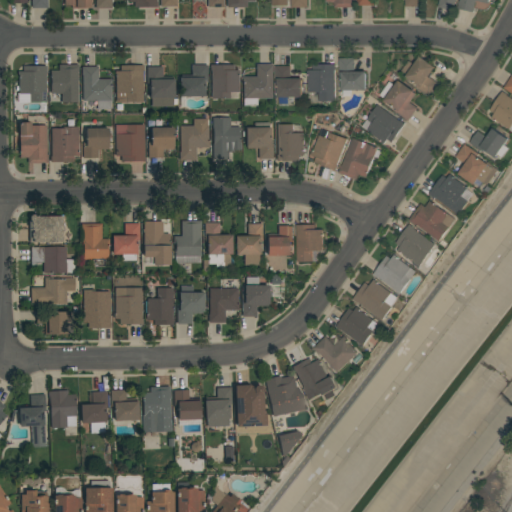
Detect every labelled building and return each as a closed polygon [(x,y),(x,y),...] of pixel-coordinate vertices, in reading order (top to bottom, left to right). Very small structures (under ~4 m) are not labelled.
[(47,0),(47,8),(32,8),(32,0),(47,0)] [(90,0),(91,8),(72,8),(72,6),(65,6),(64,0),(90,0)] [(112,0),(112,8),(95,8),(95,0),(112,0)] [(156,0),(156,2),(157,2),(157,7),(134,8),(134,2),(129,2),(129,0),(156,0)] [(221,0),(206,0),(206,7),(222,8),(221,0)] [(254,0),(255,2),(247,2),(247,8),(227,8),(227,0),(254,0)] [(291,0),(292,8),(308,7),(307,0),(291,0)] [(326,0),(327,2),(334,2),(334,8),(354,7),(353,0),(326,0)] [(456,0),(454,10),(438,7),(439,0),(456,0)] [(489,0),(489,3),(476,0),(473,12),(458,8),(459,1),(460,1),(460,0),(489,0)] [(436,67),(429,76),(441,84),(432,97),(417,87),(419,84),(407,76),(408,75),(402,70),(409,60),(415,64),(421,56),(436,67)] [(343,90),(342,72),(339,72),(339,58),(355,57),(355,71),(367,71),(367,90),(343,90)] [(272,99),(257,98),(257,106),(244,106),(244,82),(243,82),(243,77),(257,77),(257,64),(273,65),(272,73),(272,99)] [(336,101),(319,101),(319,92),(309,92),(309,76),(308,76),(308,70),(313,70),(313,64),(336,64),(336,70),(336,101)] [(78,103),(61,103),(61,102),(57,102),(52,94),(51,94),(51,71),(59,71),(59,65),(79,65),(79,72),(78,72),(78,103)] [(143,102),(127,102),(127,103),(116,103),(116,76),(115,76),(115,71),(120,71),(120,66),(144,65),(144,71),(143,71),(143,102)] [(180,97),(180,78),(192,78),(192,65),(207,65),(208,83),(205,83),(205,97),(180,97)] [(212,71),(211,71),(211,65),(234,65),(234,71),(239,70),(239,75),(238,75),(239,92),(230,92),(230,98),(212,98),(212,71)] [(279,97),(279,81),(276,81),(276,66),(291,65),(291,78),(303,78),(303,96),(279,97)] [(46,103),(18,103),(18,93),(19,93),(19,77),(18,77),(18,72),(23,72),(23,66),(46,66),(46,72),(46,103)] [(82,75),(81,67),(98,67),(98,80),(112,79),(112,85),(111,85),(111,101),(111,109),(97,110),(97,101),(83,101),(82,75)] [(152,98),(150,98),(150,87),(147,87),(147,67),(163,67),(163,77),(173,77),(173,79),(174,79),(174,98),(173,98),(173,107),(152,107),(152,98)] [(395,110),(397,108),(385,100),(386,98),(382,95),(390,83),(395,87),(400,80),(415,91),(414,92),(416,94),(410,102),(418,108),(409,120),(395,110)] [(511,130),(496,120),(492,117),(494,113),(490,110),(503,90),(508,94),(507,95),(511,98),(511,130)] [(401,121),(401,120),(406,123),(392,142),(388,139),(385,143),(380,140),(380,139),(362,126),(378,104),(401,121)] [(213,145),(213,127),(212,118),(230,118),(230,127),(240,127),(240,143),(241,143),(241,150),(233,150),(233,152),(229,152),(229,159),(213,160),(213,145)] [(180,126),(194,126),(194,120),(208,120),(208,126),(209,126),(209,141),(210,141),(210,148),(196,148),(196,160),(179,161),(179,152),(180,152),(180,126)] [(47,155),(48,155),(48,163),(28,163),(28,158),(19,158),(19,149),(15,149),(15,124),(19,124),(19,123),(31,123),(31,126),(46,126),(47,155)] [(254,128),(254,123),(269,123),(269,128),(270,128),(270,141),(273,141),(273,159),(259,159),(259,149),(247,149),(247,147),(246,147),(246,128),(254,128)] [(277,124),(294,124),(294,133),(304,132),(305,151),(306,155),(300,155),(300,160),(277,161),(277,155),(278,155),(277,124)] [(145,161),(121,162),(121,156),(115,156),(115,125),(144,125),(145,161)] [(505,145),(509,148),(503,157),(499,154),(496,157),(485,148),(482,151),(470,142),(479,131),(486,136),(492,126),(509,139),(505,145)] [(51,129),(64,129),(64,127),(78,127),(78,152),(79,152),(79,157),(74,157),(74,162),(50,162),(50,156),(51,156),(51,129)] [(108,128),(109,150),(98,150),(98,158),(83,158),(83,143),(86,143),(86,129),(108,128)] [(174,128),(174,149),(163,149),(163,158),(148,158),(148,142),(151,142),(151,128),(174,128)] [(338,165),(336,170),(314,162),(316,156),(311,154),(313,150),(314,150),(322,129),(348,138),(338,165)] [(342,165),(343,165),(352,138),(378,147),(378,149),(382,151),(379,157),(375,156),(367,177),(359,174),(357,179),(339,172),(342,165)] [(488,185),(479,179),(475,184),(459,173),(466,164),(456,157),(465,143),(480,153),(478,156),(487,163),(488,162),(499,169),(488,185)] [(435,196),(434,197),(430,194),(443,175),(448,178),(450,175),(468,187),(462,196),(469,201),(460,214),(435,196)] [(417,223),(416,224),(410,220),(422,203),(426,206),(431,200),(457,219),(441,241),(417,223)] [(63,239),(49,239),(49,243),(33,243),(33,228),(42,228),(42,217),(63,217),(63,239)] [(201,256),(200,256),(200,263),(175,263),(175,244),(174,244),(174,236),(181,236),(181,221),(201,221),(201,228),(201,256)] [(144,222),(163,222),(163,234),(170,234),(170,265),(153,265),(153,258),(144,258),(144,222)] [(232,254),(233,254),(234,267),(216,267),(216,264),(208,264),(208,255),(207,255),(207,246),(205,246),(204,223),(219,223),(220,235),(232,235),(232,254)] [(102,224),(102,239),(109,239),(109,246),(109,260),(82,260),(82,241),(81,241),(81,224),(102,224)] [(124,236),(124,224),(139,224),(139,240),(137,240),(137,255),(136,255),(136,261),(122,261),(122,255),(112,255),(112,236),(124,236)] [(247,236),(247,224),(262,224),(263,241),(260,241),(260,255),(259,255),(259,265),(244,265),(244,255),(236,255),(235,236),(247,236)] [(297,230),(296,230),(296,224),(316,224),(316,229),(324,229),(324,250),(318,250),(318,261),(298,261),(297,230)] [(420,268),(414,264),(416,262),(402,252),(401,253),(398,250),(401,246),(397,243),(410,224),(415,227),(414,228),(437,244),(420,268)] [(267,256),(267,235),(278,234),(278,226),(293,226),(293,241),(290,241),(290,256),(267,256)] [(43,263),(36,263),(36,267),(31,267),(31,247),(66,247),(66,260),(75,260),(74,274),(43,273),(43,263)] [(402,293),(379,277),(379,278),(374,274),(388,255),(392,258),(395,255),(418,271),(402,293)] [(271,285),(271,275),(280,275),(280,284),(271,285)] [(38,305),(31,305),(31,288),(44,288),(44,277),(50,277),(50,278),(75,278),(75,292),(66,292),(66,304),(38,304),(38,305)] [(269,306),(256,306),(256,317),(242,317),(242,277),(258,277),(258,286),(269,286),(269,306)] [(359,302),(359,303),(354,299),(366,282),(370,285),(374,279),(393,292),(392,293),(399,298),(393,306),(394,306),(384,320),(359,302)] [(209,288),(220,288),(220,284),(236,284),(236,289),(238,289),(238,305),(239,305),(239,310),(225,310),(225,323),(208,323),(208,314),(209,314),(209,288)] [(142,319),(143,319),(143,325),(120,325),(120,319),(115,319),(115,288),(142,288),(142,319)] [(172,319),(174,319),(173,325),(154,325),(154,320),(146,320),(146,314),(147,299),(157,299),(157,288),(173,288),(172,319)] [(180,293),(181,288),(193,288),(193,293),(204,293),(204,312),(203,312),(203,313),(191,313),(191,324),(177,324),(177,307),(179,307),(179,293),(180,293)] [(110,323),(111,323),(111,328),(88,328),(88,323),(82,323),(82,318),(83,318),(83,290),(91,290),(91,291),(110,292),(110,323)] [(342,329),(341,330),(336,327),(350,308),(354,311),(357,307),(379,323),(374,330),(375,331),(364,345),(342,329)] [(73,335),(45,335),(45,324),(36,324),(36,312),(73,312),(73,335)] [(320,353),(314,347),(326,336),(335,345),(344,336),(349,341),(349,342),(358,352),(360,351),(365,357),(355,367),(349,361),(338,372),(320,353)] [(296,373),(295,373),(292,367),(310,358),(313,363),(320,359),(322,363),(321,363),(329,378),(332,376),(339,388),(333,390),(336,395),(328,400),(325,395),(324,395),(323,392),(310,400),(296,373)] [(265,380),(281,376),(281,379),(293,376),(296,387),(298,387),(309,409),(273,416),(265,380)] [(235,391),(234,385),(254,384),(254,386),(263,386),(265,426),(237,428),(235,391)] [(171,424),(143,425),(142,393),(150,393),(150,387),(170,387),(170,395),(171,424)] [(207,427),(207,419),(205,419),(205,401),(217,400),(216,388),(231,388),(231,404),(229,404),(230,419),(228,419),(229,426),(207,427)] [(114,421),(114,417),(112,417),(110,391),(125,390),(126,399),(137,399),(137,402),(138,401),(139,420),(114,421)] [(179,425),(178,406),(174,406),(174,391),(188,390),(189,399),(199,399),(201,424),(179,425)] [(49,399),(48,399),(48,392),(68,391),(68,395),(75,395),(76,416),(75,416),(76,426),(67,427),(51,428),(49,399)] [(92,405),(92,392),(106,392),(107,408),(105,408),(105,413),(107,413),(107,418),(105,418),(106,422),(104,422),(105,433),(90,434),(90,423),(81,424),(80,405),(92,405)] [(31,426),(20,427),(19,408),(30,408),(30,396),(45,395),(46,411),(43,411),(45,447),(32,448),(31,426)] [(278,436),(294,432),(296,430),(302,434),(283,458),(278,436)] [(233,461),(225,462),(225,447),(233,446),(233,461)] [(109,480),(109,487),(111,487),(111,511),(84,511),(84,488),(89,488),(89,480),(109,480)] [(145,511),(145,501),(150,501),(150,492),(151,492),(151,483),(169,483),(169,490),(171,492),(173,492),(173,511),(145,511)] [(210,500),(214,486),(224,494),(225,494),(228,496),(231,493),(240,500),(239,501),(248,507),(244,511),(212,511),(211,511),(216,504),(210,500)] [(175,511),(175,488),(179,488),(179,487),(194,487),(194,488),(196,488),(196,490),(203,490),(203,511),(198,511),(175,511)] [(0,511),(0,488),(10,503),(5,506),(8,511),(11,509),(12,511),(0,511)] [(47,492),(47,511),(20,511),(20,494),(24,494),(24,490),(35,490),(35,492),(47,492)] [(53,511),(53,496),(55,496),(55,494),(72,494),(72,495),(74,495),(74,497),(81,497),(81,499),(82,499),(82,507),(81,507),(81,511),(53,511)] [(114,511),(114,495),(117,495),(117,494),(133,494),(133,495),(135,495),(135,497),(142,497),(142,511),(114,511)]
